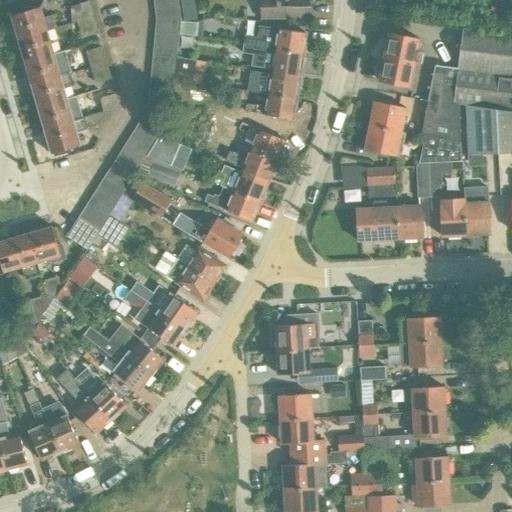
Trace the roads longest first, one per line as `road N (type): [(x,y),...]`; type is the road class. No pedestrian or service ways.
road 1 (residential): [(275,260),(187,402),(151,442),(103,478),(15,511)]
road 2 (residential): [(348,0),(317,169),(275,260)]
road 3 (residential): [(275,260),(323,282),(511,273)]
